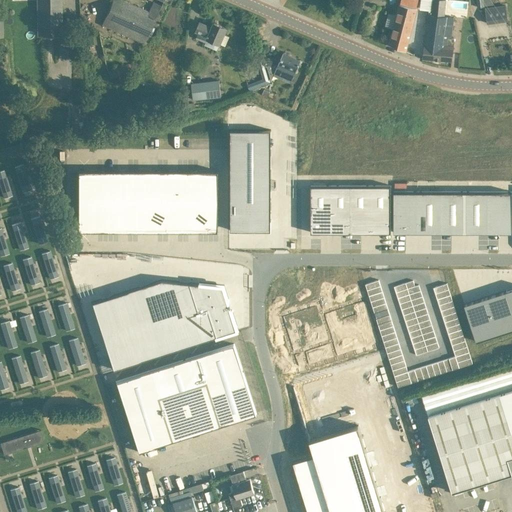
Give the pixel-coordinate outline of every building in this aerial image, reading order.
[(37,0),(38,35),(39,35),(61,35),(62,35),(62,34),(61,0),(37,0)] [(121,0),(112,0),(102,25),(144,44),(161,4),(153,1),(148,11),(121,0)] [(401,0),(400,4),(390,44),(405,50),(417,7),(418,0),(401,0)] [(424,48),(423,57),(423,58),(452,60),(453,50),(453,45),(454,38),(450,38),(453,16),(443,15),(444,0),(431,0),(430,14),(427,14),(424,48)] [(493,6),(485,7),(487,21),(507,18),(505,6),(493,7),(493,6)] [(217,50),(220,42),(223,36),(227,27),(214,22),(212,27),(199,21),(196,30),(209,35),(205,45),(217,50)] [(275,56),(265,59),(267,65),(277,62),(278,63),(274,73),(292,80),(296,71),(299,64),(300,62),(299,62),(300,59),(284,52),(280,60),(276,58),(275,56)] [(129,63),(107,71),(112,82),(119,79),(133,74),(132,70),(129,63)] [(332,65),(320,94),(335,100),(347,71),(332,65)] [(221,96),(219,79),(191,82),(192,88),(193,99),(221,96)] [(341,165),(367,165),(367,110),(371,100),(349,91),(341,111),(340,124),(341,124),(341,165)] [(392,109),(371,100),(367,110),(367,165),(392,165),(392,109)] [(341,124),(340,124),(307,124),(307,165),(341,165),(341,124)] [(230,129),(230,230),(271,230),(271,129),(230,129)] [(22,162),(15,165),(23,189),(30,187),(22,162)] [(2,169),(0,169),(0,186),(3,195),(10,193),(2,169)] [(68,169),(68,230),(209,230),(209,169),(68,169)] [(391,185),(311,185),(311,232),(391,232),(391,185)] [(511,190),(396,190),(396,230),(511,230),(511,190)] [(38,216),(31,218),(39,243),(46,240),(38,216)] [(19,222),(12,224),(19,249),(26,247),(19,222)] [(49,250),(42,252),(50,277),(57,274),(49,250)] [(109,264),(109,255),(79,256),(80,265),(94,264),(109,264)] [(30,256),(23,258),(31,283),(37,281),(30,256)] [(10,262),(3,265),(11,289),(18,287),(10,262)] [(223,285),(162,279),(92,302),(113,368),(237,329),(223,285)] [(365,283),(367,289),(380,285),(378,279),(365,283)] [(405,282),(407,288),(415,285),(413,279),(405,282)] [(396,291),(407,288),(405,282),(394,286),(396,291)] [(435,292),(448,288),(446,282),(433,287),(435,292)] [(419,284),(415,285),(407,288),(409,293),(420,290),(419,284)] [(380,285),(367,289),(368,295),(382,290),(380,285)] [(511,329),(511,287),(464,303),(476,341),(511,329)] [(396,291),(398,297),(409,293),(407,288),(396,291)] [(448,288),(435,292),(437,298),(450,294),(448,288)] [(382,290),(368,295),(370,300),(384,296),(382,290)] [(409,293),(411,299),(422,295),(420,290),(409,293)] [(409,293),(398,297),(399,303),(411,299),(409,293)] [(450,294),(437,298),(439,304),(452,300),(450,294)] [(424,301),(422,295),(411,299),(413,305),(424,301)] [(385,302),(384,296),(370,300),(372,306),(385,302)] [(280,315),(298,374),(385,346),(369,297),(322,312),(319,303),(280,315)] [(401,308),(413,305),(411,299),(399,303),(401,308)] [(439,304),(440,310),(454,305),(452,300),(439,304)] [(426,307),(424,301),(413,305),(414,310),(426,307)] [(374,312),(387,308),(385,302),(372,306),(374,312)] [(66,303),(59,305),(67,330),(73,328),(66,303)] [(401,308),(403,314),(414,310),(413,305),(401,308)] [(440,310),(442,315),(456,311),(454,305),(440,310)] [(426,307),(414,310),(416,316),(428,313),(426,307)] [(374,312),(376,318),(389,313),(387,308),(374,312)] [(46,309),(39,312),(47,336),(54,334),(46,309)] [(416,316),(414,310),(403,314),(405,320),(416,316)] [(442,315),(444,321),(457,317),(456,311),(442,315)] [(391,319),(389,313),(376,318),(378,323),(391,319)] [(418,322),(430,318),(428,313),(416,316),(418,322)] [(27,316),(20,318),(27,342),(34,340),(27,316)] [(416,316),(405,320),(407,326),(418,322),(416,316)] [(446,327),(459,322),(457,317),(444,321),(446,327)] [(420,328),(431,324),(430,318),(418,322),(420,328)] [(378,323),(379,329),(393,325),(391,319),(378,323)] [(8,321),(1,324),(9,348),(16,346),(8,321)] [(407,326),(408,331),(420,328),(418,322),(407,326)] [(446,327),(448,332),(461,328),(459,322),(446,327)] [(422,333),(433,330),(431,324),(420,328),(422,333)] [(381,335),(395,330),(393,325),(379,329),(381,335)] [(408,331),(410,337),(422,333),(420,328),(408,331)] [(461,328),(448,332),(449,338),(463,334),(461,328)] [(396,336),(395,330),(381,335),(383,340),(396,336)] [(424,339),(435,335),(433,330),(422,333),(424,339)] [(424,339),(422,333),(410,337),(412,343),(424,339)] [(463,334),(449,338),(451,344),(465,340),(463,334)] [(425,345),(437,341),(435,335),(424,339),(425,345)] [(385,346),(398,342),(396,336),(383,340),(385,346)] [(77,337),(70,339),(78,364),(85,362),(77,337)] [(424,339),(412,343),(414,348),(425,345),(424,339)] [(453,350),(466,345),(465,340),(451,344),(453,350)] [(425,345),(427,350),(439,347),(437,341),(425,345)] [(387,352),(400,348),(398,342),(385,346),(387,352)] [(57,343),(50,346),(58,370),(65,368),(57,343)] [(256,413),(234,343),(115,381),(138,450),(256,413)] [(416,354),(427,350),(425,345),(414,348),(416,354)] [(457,361),(470,357),(466,345),(453,350),(455,355),(457,361)] [(387,352),(388,358),(402,353),(400,348),(387,352)] [(38,350),(31,352),(39,376),(46,374),(38,350)] [(390,363),(404,359),(402,353),(388,358),(390,363)] [(19,355),(12,358),(20,382),(27,380),(19,355)] [(448,357),(452,369),(472,363),(470,357),(457,361),(455,355),(448,357)] [(448,357),(443,359),(446,371),(452,369),(448,357)] [(405,365),(404,359),(390,363),(392,369),(405,365)] [(437,361),(440,372),(446,371),(443,359),(437,361)] [(0,362),(0,361),(0,384),(1,388),(8,386),(0,362)] [(437,361),(431,363),(435,374),(440,372),(437,361)] [(425,365),(429,376),(435,374),(431,363),(425,365)] [(409,376),(407,370),(405,365),(392,369),(396,380),(409,376)] [(425,365),(420,367),(423,378),(429,376),(425,365)] [(418,380),(423,378),(420,367),(414,368),(418,380)] [(418,380),(414,368),(407,370),(409,376),(396,380),(398,386),(418,380)] [(511,368),(482,377),(488,396),(473,401),(469,388),(425,402),(429,414),(452,491),(511,473),(511,368)] [(385,511),(344,376),(295,391),(314,452),(292,459),(308,511),(385,511)] [(40,429),(0,441),(4,454),(44,441),(40,429)] [(113,456),(106,458),(114,482),(121,480),(113,456)] [(93,462),(86,464),(94,489),(101,486),(93,462)] [(74,468),(67,470),(75,495),(82,493),(74,468)] [(228,493),(230,499),(233,507),(242,504),(240,497),(254,493),(250,478),(246,479),(243,471),(230,475),(233,484),(232,484),(234,491),(228,493)] [(56,474),(49,476),(57,501),(64,498),(56,474)] [(37,480),(30,482),(38,507),(45,504),(37,480)] [(17,486),(10,488),(17,511),(20,511),(25,511),(17,486)] [(131,511),(125,492),(118,494),(123,511),(131,511)] [(175,511),(196,511),(192,496),(173,502),(175,511)] [(109,511),(105,498),(98,501),(101,511),(109,511)]
